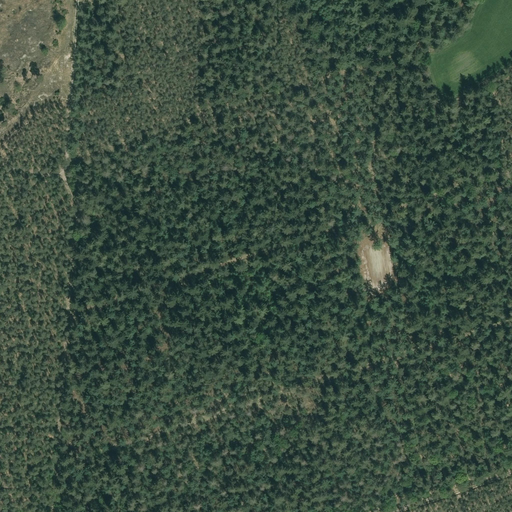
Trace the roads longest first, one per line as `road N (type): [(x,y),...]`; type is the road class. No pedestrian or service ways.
road 1 (track): [(51,511),(75,214),(64,176),(76,0)]
road 2 (track): [(67,314),(511,172)]
road 3 (track): [(511,472),(394,511)]
